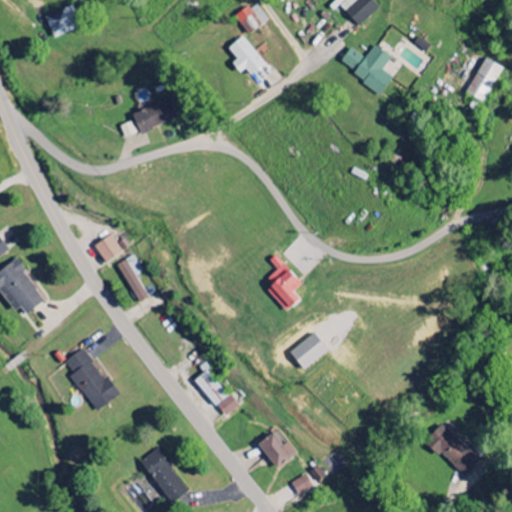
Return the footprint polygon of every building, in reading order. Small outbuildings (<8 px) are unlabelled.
[(337,0),(335,3),(359,28),(379,8),(371,0),(337,0)] [(246,36),(268,22),(257,3),(235,17),(246,36)] [(45,15),(52,38),(79,30),(73,7),(45,15)] [(245,70),(251,77),(265,65),(242,37),(227,49),(236,60),(231,64),(239,74),(245,70)] [(391,58),(375,46),(365,59),(351,48),(339,64),(380,94),(392,78),(382,70),(391,58)] [(503,69),(484,59),(466,94),(485,104),(503,69)] [(131,114),(138,134),(176,120),(169,100),(131,114)] [(119,127),(124,139),(137,134),(132,122),(119,127)] [(93,247),(105,264),(122,252),(109,235),(93,247)] [(0,256),(8,250),(0,240),(0,256)] [(116,266),(140,305),(137,307),(143,317),(163,304),(157,293),(149,298),(136,278),(144,273),(133,255),(116,266)] [(294,293),(302,285),(276,256),(269,262),(277,271),(266,281),(271,286),(266,291),(287,313),(300,301),(294,293)] [(0,295),(14,313),(19,308),(25,316),(45,300),(13,261),(0,271),(0,295)] [(65,362),(73,375),(71,376),(95,412),(119,396),(106,377),(102,379),(83,350),(65,362)] [(237,409),(210,370),(195,380),(222,419),(237,409)] [(463,477),(479,460),(441,425),(426,442),(463,477)] [(281,446),(272,434),(257,444),(274,470),(296,455),(287,442),(281,446)] [(155,450),(139,463),(172,504),(188,491),(155,450)] [(310,473),(317,482),(325,477),(317,467),(310,473)] [(313,488),(305,476),(291,484),(298,496),(313,488)]
